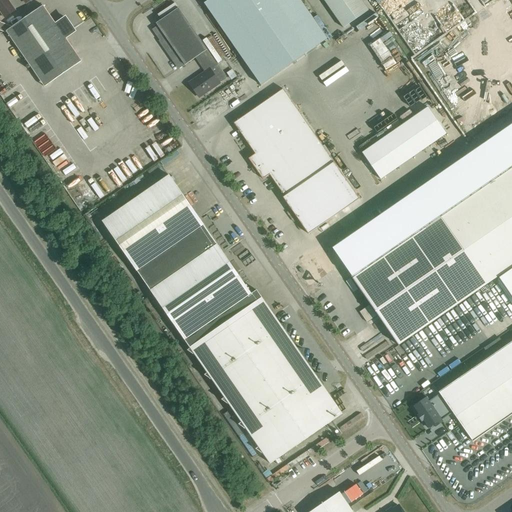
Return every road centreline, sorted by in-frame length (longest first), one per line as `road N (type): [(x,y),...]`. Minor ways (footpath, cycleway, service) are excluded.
road 1 (tertiary): [(387,423),(109,20)]
road 2 (unclassified): [(0,195),(218,511)]
road 3 (unknown): [(289,281),(511,130)]
road 4 (unclassified): [(258,511),(387,423)]
